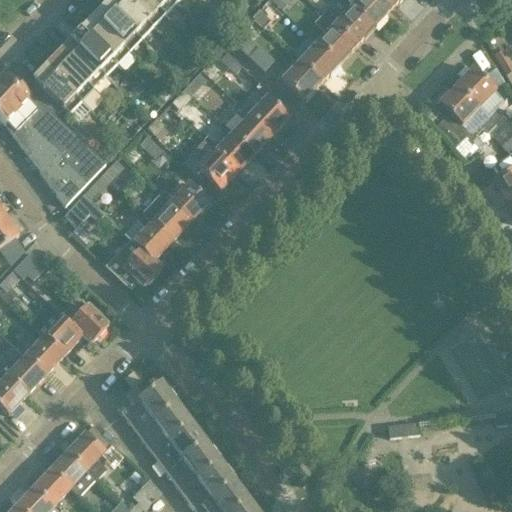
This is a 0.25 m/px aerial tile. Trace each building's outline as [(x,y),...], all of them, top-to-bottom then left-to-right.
[(118,0),(109,0),(102,8),(139,43),(151,31),(118,0)] [(143,0),(118,0),(151,31),(163,19),(143,0)] [(175,6),(168,0),(143,0),(163,19),(175,6)] [(281,12),(287,6),(281,0),(273,0),(271,2),(281,12)] [(391,12),(378,0),(358,0),(350,8),(374,30),(391,12)] [(402,0),(378,0),(391,12),(402,0)] [(139,43),(102,8),(90,21),(127,56),(139,43)] [(374,30),(350,8),(341,19),(330,9),(323,17),(357,49),(374,30)] [(258,14),(251,21),(263,32),(270,25),(258,14)] [(357,49),(323,17),(313,26),(324,36),(315,45),(339,67),(357,49)] [(127,56),(90,21),(78,33),(115,68),(127,56)] [(78,33),(66,45),(103,81),(115,68),(78,33)] [(240,34),(230,44),(248,61),(258,51),(240,34)] [(103,81),(66,45),(54,58),(91,93),(103,81)] [(339,67),(315,45),(298,63),(322,86),(339,67)] [(499,69),(509,63),(503,52),(493,58),(499,69)] [(227,56),(220,64),(235,77),(242,69),(227,56)] [(54,58),(42,70),(79,106),(91,93),(54,58)] [(322,86),(298,63),(281,81),(305,104),(322,86)] [(511,67),(509,63),(499,69),(505,78),(511,74),(511,67)] [(79,106),(42,70),(31,82),(68,118),(79,106)] [(455,89),(478,111),(496,94),(488,86),(493,82),(500,79),(495,72),(481,80),(472,72),(455,89)] [(0,122),(11,132),(27,155),(25,156),(64,211),(104,169),(89,154),(89,153),(8,74),(0,82),(0,122)] [(198,77),(185,91),(193,98),(206,85),(198,77)] [(478,111),(455,89),(438,107),(448,117),(438,128),(458,147),(469,136),(471,138),(479,129),(509,158),(511,156),(511,129),(494,112),(486,120),(477,112),(478,111)] [(193,98),(185,91),(170,107),(178,114),(193,98)] [(245,113),(272,139),(289,120),(267,100),(255,113),(250,108),(245,113)] [(245,123),(233,136),(255,157),(272,139),(245,113),(240,119),(245,123)] [(156,122),(146,132),(155,141),(165,130),(156,122)] [(255,157),(233,136),(221,149),(216,144),(209,151),(214,155),(237,176),(255,157)] [(146,140),(139,148),(155,163),(162,155),(146,140)] [(237,176),(214,155),(210,159),(198,172),(221,193),(237,176)] [(115,165),(101,179),(109,187),(123,172),(115,165)] [(511,204),(511,173),(495,184),(508,207),(511,204)] [(109,187),(101,179),(82,200),(90,207),(109,187)] [(189,186),(170,207),(190,226),(210,206),(189,186)] [(190,226),(170,207),(161,198),(142,218),(151,226),(172,245),(190,226)] [(90,207),(82,200),(63,221),(76,232),(95,211),(90,207)] [(4,218),(0,221),(0,251),(18,238),(4,218)] [(172,245),(151,226),(146,232),(137,224),(124,237),(130,243),(129,244),(139,253),(140,253),(153,265),(154,264),(172,245)] [(74,234),(70,238),(82,249),(85,245),(74,234)] [(139,253),(129,244),(106,269),(128,290),(136,282),(144,291),(162,272),(154,264),(153,265),(140,253),(139,253)] [(30,255),(13,274),(20,281),(22,283),(26,279),(33,284),(45,271),(48,273),(55,265),(48,258),(41,266),(30,255)] [(20,281),(13,274),(0,286),(0,290),(0,291),(0,300),(8,307),(17,298),(10,292),(20,281)] [(88,308),(70,327),(69,328),(82,340),(83,340),(91,348),(109,329),(88,308)] [(63,321),(44,341),(64,360),(82,340),(69,328),(70,327),(63,321)] [(64,360),(44,341),(25,360),(45,379),(64,360)] [(25,360),(7,379),(27,398),(45,379),(25,360)] [(27,398),(7,379),(0,386),(0,408),(9,417),(27,398)] [(132,409),(121,418),(191,511),(252,511),(154,379),(126,400),(132,409)] [(511,416),(494,418),(495,430),(511,428),(511,416)] [(418,427),(387,430),(388,442),(419,439),(418,427)] [(69,454),(88,472),(105,455),(85,436),(69,454)] [(69,454),(51,472),(71,491),(70,491),(79,500),(96,482),(87,474),(88,472),(69,454)] [(98,466),(90,475),(97,482),(105,473),(98,466)] [(71,491),(51,472),(34,490),(53,509),(70,491),(71,491)] [(136,506),(131,511),(146,511),(161,496),(148,484),(131,502),(136,506)] [(34,490),(17,508),(20,511),(52,511),(51,511),(53,509),(34,490)]
